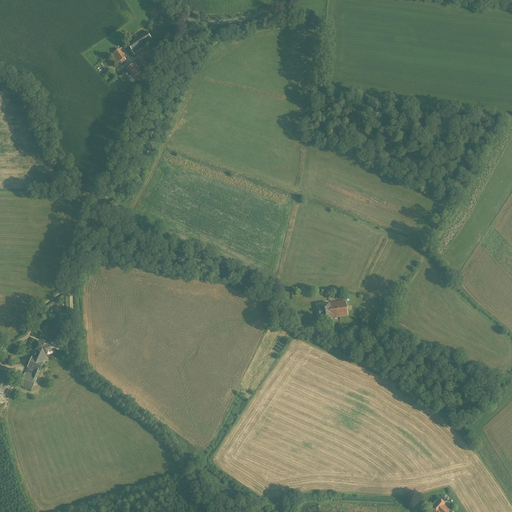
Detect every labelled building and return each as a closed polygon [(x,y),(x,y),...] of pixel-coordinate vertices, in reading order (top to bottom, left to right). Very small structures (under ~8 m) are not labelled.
[(146,32),(136,39),(135,37),(126,43),(133,53),(144,45),(144,44),(151,39),(146,32)] [(119,49),(109,56),(115,65),(120,61),(122,63),(126,60),(125,58),(119,49)] [(143,56),(138,60),(146,71),(152,66),(143,56)] [(126,70),(136,81),(144,74),(134,62),(126,70)] [(318,305),(321,320),(331,319),(331,317),(347,315),(345,301),(329,303),(318,305)] [(379,313),(375,323),(382,326),(386,316),(379,313)] [(55,342),(63,345),(67,334),(59,330),(55,342)] [(378,332),(366,333),(367,346),(380,344),(378,332)] [(280,339),(274,349),(280,353),(286,343),(280,339)] [(27,367),(20,385),(32,390),(39,372),(46,355),(47,355),(50,347),(38,342),(35,350),(28,367),(27,367)] [(10,373),(0,368),(0,393),(3,395),(10,373)] [(51,383),(55,373),(50,371),(46,381),(51,383)] [(431,509),(434,511),(448,511),(451,510),(444,504),(445,503),(441,499),(431,509)]
